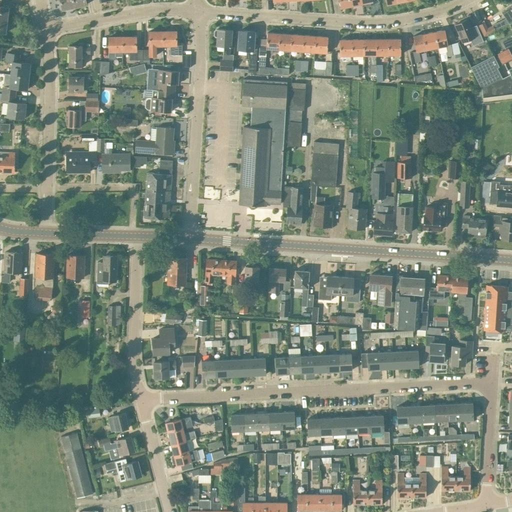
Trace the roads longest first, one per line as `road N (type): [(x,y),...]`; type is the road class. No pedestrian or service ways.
road 1 (residential): [(141,399),(492,383)]
road 2 (secondary): [(511,261),(189,239)]
road 3 (residential): [(199,11),(397,22),(467,0)]
road 4 (residential): [(189,239),(199,11)]
road 5 (residential): [(44,233),(44,31)]
road 6 (residential): [(141,399),(133,366),(137,236)]
road 7 (residential): [(44,31),(162,9),(199,11)]
road 8 (residential): [(486,506),(492,383)]
